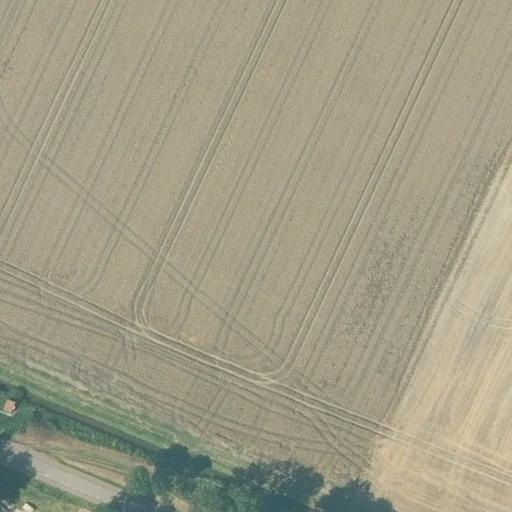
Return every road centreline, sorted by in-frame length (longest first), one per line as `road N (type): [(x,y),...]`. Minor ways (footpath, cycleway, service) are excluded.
road 1 (track): [(20,460),(65,454),(161,474),(177,463),(190,433)]
road 2 (tertiary): [(141,511),(0,451)]
